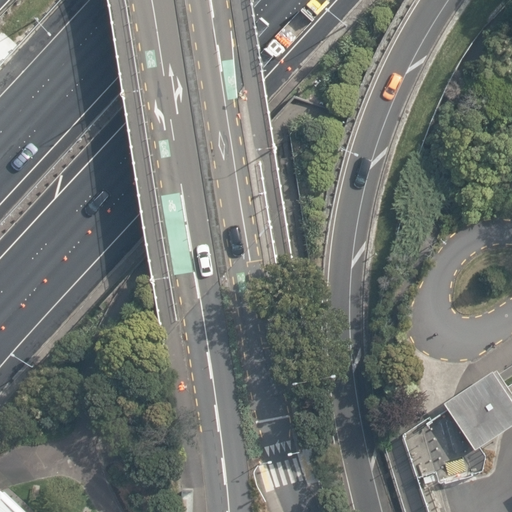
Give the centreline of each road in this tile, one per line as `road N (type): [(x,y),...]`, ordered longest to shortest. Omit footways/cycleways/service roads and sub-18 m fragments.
road 1 (motorway): [(430,0),(363,137),(342,228),(335,318),(344,420),(368,511)]
road 2 (secondary): [(201,0),(265,387),(300,511)]
road 3 (secondary): [(241,511),(193,190),(173,138),(152,0)]
road 4 (motorway): [(280,0),(0,299)]
road 5 (residential): [(511,314),(476,338),(443,346),(430,338),(424,311),(437,270),(454,250),(471,238),(511,232)]
road 6 (motorway): [(0,162),(153,0)]
